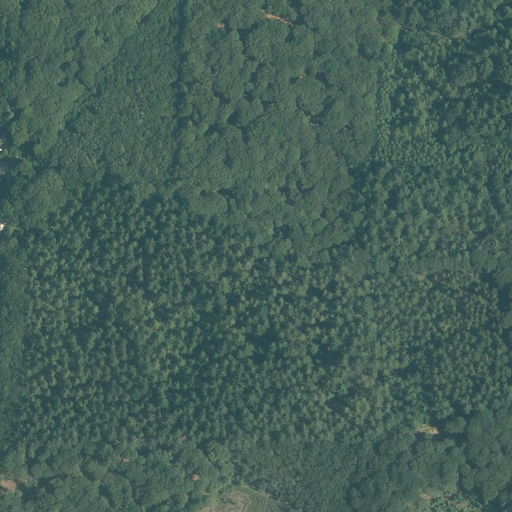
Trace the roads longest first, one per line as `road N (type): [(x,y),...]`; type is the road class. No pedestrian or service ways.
road 1 (track): [(511,407),(344,445),(81,447),(6,456)]
road 2 (track): [(14,0),(31,79),(21,391),(6,456)]
